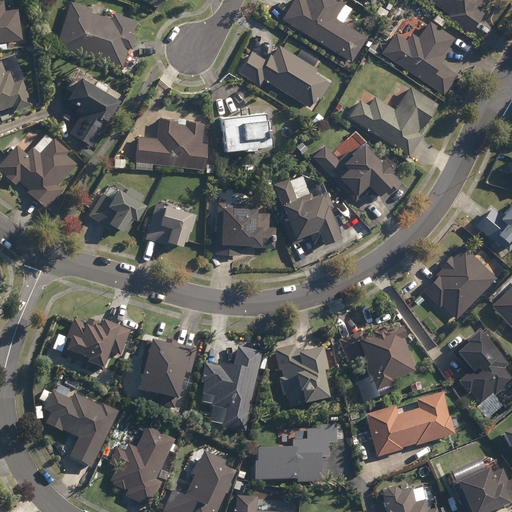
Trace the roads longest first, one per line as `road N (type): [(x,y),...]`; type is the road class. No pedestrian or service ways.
road 1 (residential): [(46,258),(216,300),(282,300),(377,266),(438,203),(500,84)]
road 2 (residential): [(46,258),(3,379),(7,429),(23,467),(61,511)]
